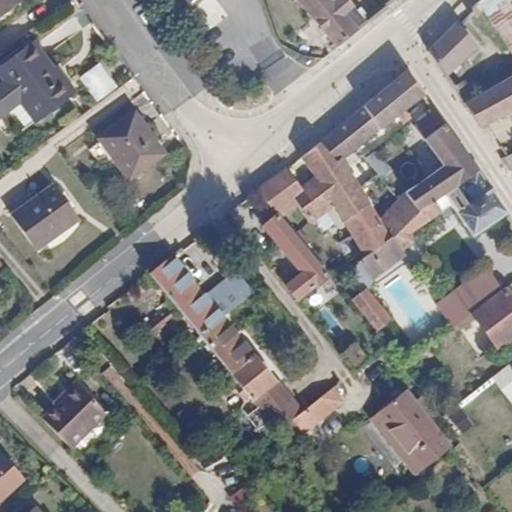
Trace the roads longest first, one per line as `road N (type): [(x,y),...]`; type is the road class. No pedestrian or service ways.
road 1 (residential): [(396,25),(232,167)]
road 2 (residential): [(162,239),(0,372)]
road 3 (residential): [(396,25),(511,200)]
road 4 (unknown): [(126,511),(0,381)]
road 5 (residential): [(109,0),(183,100)]
